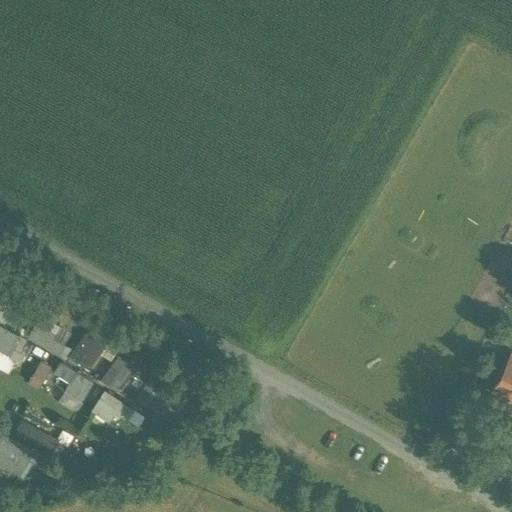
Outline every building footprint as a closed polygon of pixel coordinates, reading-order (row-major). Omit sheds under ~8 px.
[(0,318),(16,328),(23,315),(13,310),(22,295),(1,283),(0,285),(0,318)] [(47,302),(29,336),(92,369),(100,352),(114,359),(122,344),(88,326),(77,347),(68,342),(73,331),(58,324),(65,311),(47,302)] [(511,352),(510,352),(490,390),(511,402),(511,352)] [(122,391),(141,367),(122,353),(103,377),(122,391)] [(170,421),(187,399),(155,375),(138,397),(170,421)] [(108,388),(96,405),(126,426),(138,409),(108,388)] [(42,447),(50,430),(23,417),(15,433),(42,447)] [(0,463),(29,476),(41,449),(0,431),(0,463)]
